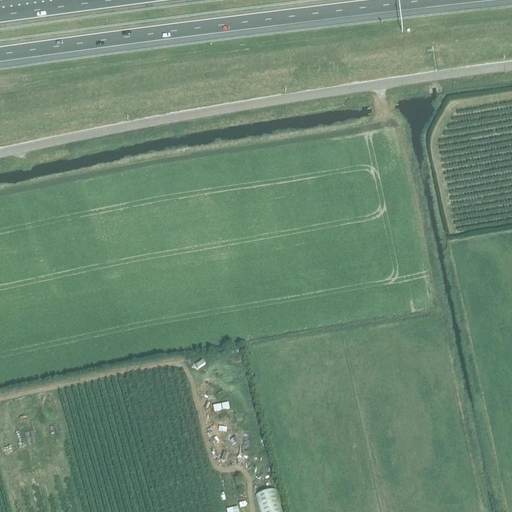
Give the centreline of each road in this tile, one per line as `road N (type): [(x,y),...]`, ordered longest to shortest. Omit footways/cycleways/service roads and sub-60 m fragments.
road 1 (unclassified): [(511,68),(0,156)]
road 2 (motorway): [(0,58),(445,0)]
